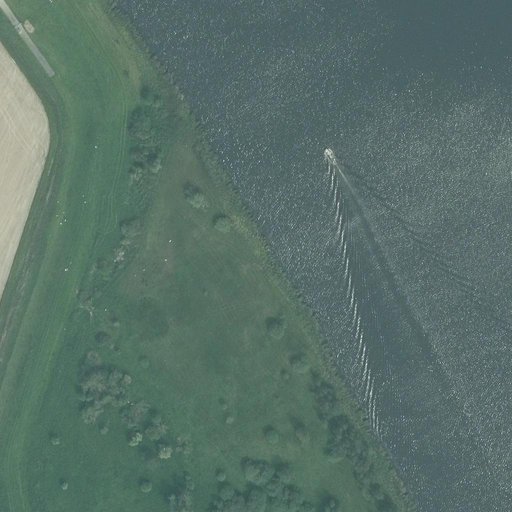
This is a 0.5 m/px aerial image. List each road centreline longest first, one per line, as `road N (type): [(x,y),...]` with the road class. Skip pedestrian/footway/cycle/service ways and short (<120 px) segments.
road 1 (track): [(27,511),(24,448),(99,208),(103,134)]
road 2 (track): [(103,134),(83,83),(55,49),(10,19)]
